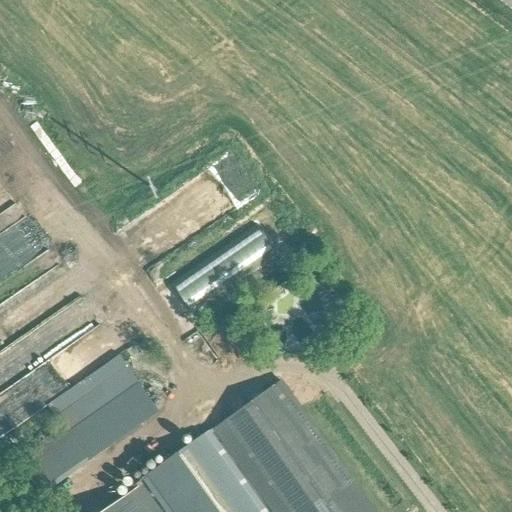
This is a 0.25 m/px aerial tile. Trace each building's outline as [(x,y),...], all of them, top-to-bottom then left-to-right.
[(305,356),(314,354),(326,347),(333,340),(337,331),(338,321),(338,314),(337,307),(334,301),(332,297),(327,291),(320,286),(311,282),(302,280),(295,280),(285,283),(276,289),(268,299),(264,310),(263,321),(265,331),(270,339),(276,347),(286,353),(295,356),(305,356)] [(197,377),(228,368),(226,359),(195,369),(197,377)] [(375,511),(281,381),(136,485),(154,511),(375,511)] [(47,500),(94,466),(64,426),(17,459),(47,500)] [(150,511),(135,490),(104,511),(150,511)]
